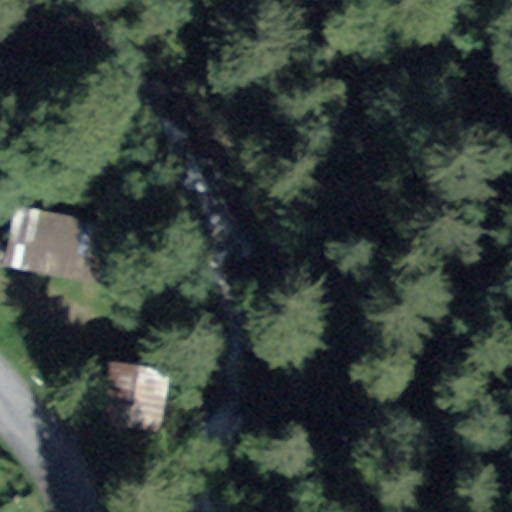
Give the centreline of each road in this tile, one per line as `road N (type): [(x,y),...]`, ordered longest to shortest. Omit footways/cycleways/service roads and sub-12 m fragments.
road 1 (track): [(327,0),(396,271),(378,511)]
road 2 (tertiary): [(75,511),(45,439),(0,388)]
